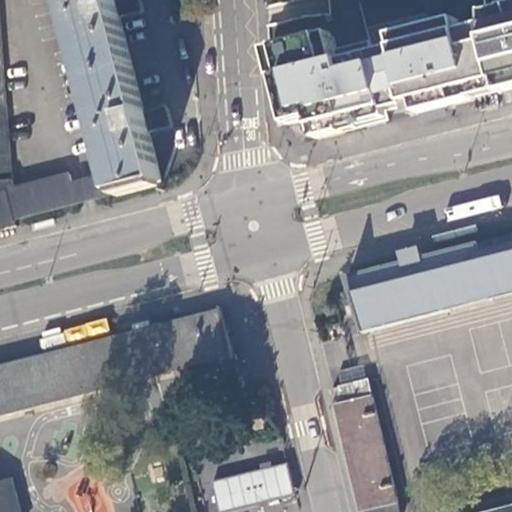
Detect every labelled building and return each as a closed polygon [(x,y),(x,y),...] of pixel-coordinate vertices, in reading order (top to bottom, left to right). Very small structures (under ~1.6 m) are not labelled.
[(0,0),(0,231),(18,228),(16,220),(79,204),(74,185),(71,176),(16,190),(13,183),(6,91),(0,6),(0,0)] [(67,0),(112,175),(89,181),(94,200),(163,182),(150,133),(157,131),(157,129),(169,129),(167,122),(151,111),(145,113),(121,18),(127,17),(127,16),(139,14),(137,6),(126,0),(67,0)] [(511,8),(489,14),(485,14),(486,33),(502,93),(511,90),(511,8)] [(459,21),(394,37),(397,49),(375,55),(372,43),(338,51),(334,34),(280,48),(287,77),(274,80),(291,126),(314,120),(319,140),(392,122),(390,113),(409,108),(412,116),(420,114),(420,115),(475,101),(475,100),(502,93),(486,33),(486,27),(462,33),(459,21)] [(272,77),(274,80),(287,77),(280,48),(270,51),(272,77)] [(511,234),(423,258),(422,253),(404,258),(405,262),(350,277),(364,331),(511,293),(511,234)] [(0,511),(22,511),(16,489),(1,480),(0,480),(0,414),(233,355),(222,310),(179,321),(0,367),(0,511)] [(368,381),(333,390),(362,511),(400,511),(398,503),(399,503),(373,398),(372,398),(368,381)] [(254,430),(255,432),(264,430),(261,417),(252,419),(254,430)] [(272,468),(289,464),(285,446),(259,453),(259,452),(205,465),(214,503),(268,489),(266,479),(274,477),(272,468)] [(1,480),(16,489),(13,477),(1,480)]
